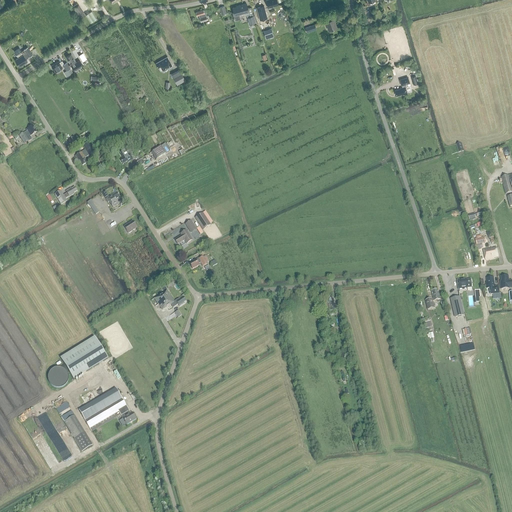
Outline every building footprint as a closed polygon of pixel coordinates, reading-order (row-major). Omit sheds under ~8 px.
[(246,15),(247,14),(249,14),(247,7),(244,8),(243,4),(239,5),(239,6),(233,8),(234,12),(233,12),(235,21),(235,20),(240,19),(239,14),(245,12),(246,15)] [(73,8),(80,18),(84,15),(77,5),(73,8)] [(257,8),(260,20),(267,18),(264,6),(257,8)] [(199,16),(201,23),(207,20),(205,14),(207,13),(206,10),(203,11),(203,10),(196,13),(197,16),(199,16)] [(249,14),(247,14),(249,24),(255,23),(252,13),(249,14)] [(336,28),(333,19),(329,21),(327,17),(320,20),(321,24),(326,23),(329,31),(336,28)] [(19,48),(14,51),(18,57),(18,58),(15,60),(20,67),(27,62),(26,60),(29,57),(32,55),(28,48),(24,50),(21,52),(19,48)] [(71,65),(71,67),(74,71),(83,66),(79,60),(76,62),(75,62),(76,61),(71,54),(66,57),(70,65),(71,65)] [(158,68),(160,67),(163,71),(173,66),(167,57),(155,63),(158,68)] [(51,65),(55,72),(62,68),(62,67),(63,67),(66,71),(70,69),(66,63),(64,64),(62,61),(59,62),(58,61),(51,65)] [(181,74),(173,79),(177,85),(185,81),(181,74)] [(411,77),(414,85),(421,83),(418,75),(416,76),(411,77)] [(400,83),(399,83),(400,89),(397,90),(397,91),(392,92),(394,97),(399,96),(399,97),(404,96),(402,88),(408,87),(408,84),(410,84),(408,77),(399,80),(400,83)] [(19,136),(24,144),(30,140),(32,140),(30,136),(28,137),(36,132),(32,126),(26,130),(27,131),(24,133),(19,136)] [(85,158),(94,153),(88,143),(83,146),(85,150),(82,152),(75,156),(78,162),(79,162),(82,166),(88,162),(85,158)] [(151,152),(156,160),(166,154),(161,146),(151,152)] [(96,150),(99,157),(105,154),(101,147),(96,150)] [(120,159),(122,164),(127,161),(128,162),(132,160),(129,154),(128,154),(125,150),(120,154),(122,158),(120,159)] [(511,174),(508,175),(501,177),(506,195),(507,194),(510,207),(511,206),(511,174)] [(55,195),(61,205),(67,201),(65,199),(69,197),(74,194),(74,193),(76,192),(74,188),(72,190),(71,188),(66,192),(67,193),(63,196),(60,191),(55,195)] [(107,198),(106,199),(108,203),(109,202),(113,208),(119,204),(116,199),(119,197),(116,192),(107,198)] [(195,218),(203,230),(211,225),(203,213),(195,218)] [(200,231),(192,218),(184,223),(192,236),(200,231)] [(128,233),(129,233),(132,232),(131,231),(136,228),(132,221),(124,227),(128,233)] [(186,230),(180,234),(181,235),(178,237),(178,238),(175,240),(177,244),(180,243),(184,240),(186,244),(192,240),(187,232),(186,230)] [(476,236),(477,239),(475,239),(477,245),(485,243),(484,237),(483,237),(483,235),(476,236)] [(483,249),(485,260),(494,258),(493,257),(498,256),(496,247),(495,247),(495,246),(493,246),(494,247),(492,248),(492,247),(483,249)] [(207,265),(206,263),(209,262),(206,256),(204,257),(203,256),(199,259),(198,258),(189,263),(193,269),(199,266),(199,265),(202,263),(203,267),(207,265)] [(508,276),(501,276),(501,283),(501,288),(509,288),(509,287),(511,286),(511,283),(511,280),(508,280),(508,276)] [(486,282),(486,285),(486,289),(489,289),(490,294),(499,293),(499,285),(495,286),(494,277),(486,278),(487,282),(486,282)] [(457,279),(458,290),(467,289),(467,288),(471,287),(470,279),(466,280),(466,278),(457,279)] [(431,290),(433,299),(425,301),(428,310),(434,309),(432,301),(440,299),(438,292),(437,292),(436,289),(431,290)] [(155,297),(163,309),(171,304),(173,307),(178,303),(180,306),(185,303),(184,302),(187,300),(184,296),(175,301),(167,290),(155,297)] [(464,315),(460,297),(450,299),(455,318),(464,315)] [(327,299),(330,311),(337,309),(334,299),(333,300),(332,298),(327,299)] [(427,331),(433,330),(431,321),(425,322),(427,331)] [(60,358),(74,380),(108,359),(94,337),(60,358)] [(475,350),(474,343),(460,347),(462,353),(475,350)] [(56,383),(62,385),(63,381),(64,375),(62,374),(63,373),(53,371),(52,376),(56,376),(55,378),(57,378),(56,383)] [(84,420),(90,429),(119,412),(123,418),(122,418),(126,425),(136,419),(132,413),(128,415),(124,409),(127,408),(121,398),(84,420)] [(93,447),(74,416),(64,422),(82,453),(93,447)]
